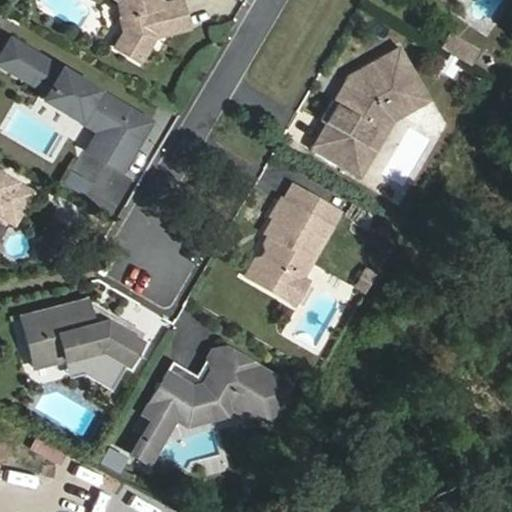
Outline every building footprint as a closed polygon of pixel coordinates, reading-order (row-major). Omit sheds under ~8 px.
[(149,0),(110,0),(119,30),(111,45),(137,59),(151,35),(184,26),(176,0),(156,0),(150,2),(149,0)] [(450,31),(441,48),(473,64),(482,48),(450,31)] [(83,149),(118,169),(140,131),(106,111),(113,100),(45,61),(42,65),(19,52),(22,47),(6,38),(0,49),(0,66),(43,91),(39,98),(76,119),(81,110),(100,120),(94,129),(83,149)] [(322,119),(307,144),(351,169),(367,141),(360,137),(379,106),(419,84),(395,41),(344,70),(341,75),(347,83),(341,94),(331,92),(318,116),(322,119)] [(42,65),(45,61),(22,47),(19,52),(42,65)] [(341,75),(331,92),(341,94),(347,83),(341,75)] [(424,96),(419,84),(379,106),(360,137),(367,141),(351,169),(358,173),(392,114),(424,96)] [(140,131),(146,119),(113,100),(106,111),(140,131)] [(76,119),(94,129),(100,120),(81,110),(76,119)] [(0,175),(0,212),(16,222),(33,195),(0,175)] [(331,223),(281,194),(272,209),(277,212),(267,228),(281,236),(277,242),(270,243),(264,257),(254,274),(287,292),(298,273),(302,273),(331,223)] [(51,218),(37,243),(62,257),(76,232),(51,218)] [(258,253),(248,270),(254,274),(264,257),(258,253)] [(298,273),(287,292),(298,300),(311,276),(302,273),(298,273)] [(86,299),(19,321),(36,369),(63,359),(80,354),(86,367),(104,360),(122,370),(142,334),(103,311),(93,316),(86,299)] [(197,374),(174,362),(145,412),(154,417),(159,414),(165,418),(174,414),(176,415),(190,422),(201,415),(209,420),(225,412),(229,406),(244,413),(253,410),(266,418),(287,381),(223,345),(212,347),(197,374)] [(63,359),(68,372),(86,367),(80,354),(63,359)] [(115,384),(122,370),(104,360),(86,367),(115,384)] [(154,417),(145,434),(161,443),(176,415),(174,414),(165,418),(159,414),(154,417)] [(145,434),(135,451),(151,460),(161,443),(145,434)]
